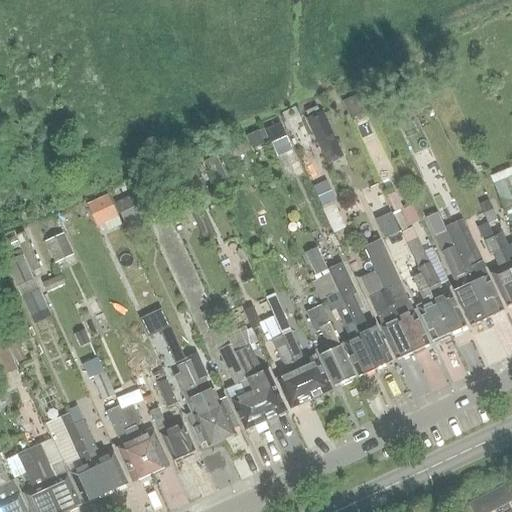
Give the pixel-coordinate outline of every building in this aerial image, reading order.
[(423,93),(407,100),(414,114),(429,107),(423,93)] [(357,96),(343,103),(350,119),(364,112),(357,96)] [(343,159),(323,113),(306,120),(327,166),(343,159)] [(280,124),(265,131),(274,149),(288,143),(280,124)] [(257,132),(246,137),(251,148),(262,143),(257,132)] [(217,156),(204,162),(211,176),(223,171),(217,156)] [(507,216),(511,213),(511,168),(492,176),(507,216)] [(216,205),(204,176),(170,190),(182,220),(216,205)] [(325,183),(313,189),(321,207),(334,201),(325,183)] [(107,195),(86,205),(97,228),(103,225),(106,232),(121,225),(107,195)] [(130,235),(149,227),(137,196),(117,204),(130,235)] [(488,202),(479,207),(487,224),(487,225),(497,221),(488,202)] [(336,209),(324,214),(334,234),(345,229),(336,209)] [(400,212),(393,215),(401,232),(408,228),(402,215),(400,212)] [(391,214),(375,221),(383,240),(399,233),(391,214)] [(464,220),(447,228),(448,231),(451,237),(450,238),(488,319),(503,311),(487,277),(479,280),(473,268),(485,262),(464,220)] [(487,224),(477,229),(490,256),(492,254),(499,270),(490,274),(506,308),(511,305),(511,277),(493,238),(487,225),(487,224)] [(409,231),(402,234),(421,276),(422,276),(450,335),(466,327),(451,294),(440,299),(435,287),(440,285),(414,228),(409,231)] [(448,231),(431,239),(439,254),(457,291),(454,292),(470,327),(488,319),(450,238),(451,237),(448,231)] [(503,233),(493,238),(511,277),(511,244),(509,246),(503,233)] [(46,245),(56,266),(74,257),(64,236),(46,245)] [(40,269),(28,242),(20,245),(32,272),(40,269)] [(326,271),(317,249),(305,254),(315,276),(326,271)] [(386,252),(369,260),(385,293),(412,354),(429,346),(386,252)] [(6,264),(18,289),(35,281),(24,256),(6,264)] [(342,265),(329,271),(339,293),(346,306),(375,371),(392,363),(376,329),(371,332),(353,296),(357,294),(342,265)] [(60,276),(42,285),(46,292),(63,284),(60,276)] [(421,276),(412,280),(424,306),(417,309),(432,343),(450,335),(422,276),(421,276)] [(39,291),(22,298),(29,315),(46,307),(39,291)] [(339,293),(326,299),(332,312),(336,311),(351,342),(343,345),(359,378),(375,371),(346,306),(339,293)] [(385,293),(368,301),(396,361),(412,354),(385,293)] [(321,358),(335,388),(354,378),(321,306),(312,310),(321,329),(317,331),(328,355),(321,358)] [(253,307),(243,312),(252,330),(261,325),(253,307)] [(161,309),(147,315),(155,333),(161,330),(181,374),(190,371),(185,359),(161,309)] [(273,317),(261,323),(270,342),(273,341),(288,374),(276,380),(290,410),(311,400),(282,337),(273,317)] [(221,325),(208,331),(235,387),(242,384),(247,394),(231,401),(244,431),(264,422),(246,381),(247,380),(226,337),(221,325)] [(246,327),(226,337),(247,380),(246,381),(264,422),(286,412),(268,373),(263,375),(250,347),(257,343),(251,329),(247,331),(246,327)] [(84,331),(74,336),(80,349),(91,344),(84,331)] [(13,332),(5,335),(17,363),(25,360),(13,332)] [(292,332),(282,337),(311,400),(332,391),(318,360),(306,366),(292,332)] [(0,375),(0,376),(1,377),(18,369),(5,341),(0,343),(0,375)] [(190,371),(202,397),(212,393),(205,378),(208,377),(197,354),(185,359),(190,371)] [(97,360),(83,366),(89,380),(93,378),(103,402),(115,397),(105,373),(103,374),(97,360)] [(162,371),(152,375),(155,381),(165,377),(162,371)] [(181,374),(177,377),(194,414),(187,417),(200,445),(204,443),(207,449),(222,442),(202,397),(190,371),(181,374)] [(177,405),(166,380),(157,384),(167,409),(177,405)] [(212,393),(202,397),(222,442),(236,435),(234,429),(238,427),(225,400),(220,402),(215,391),(212,393)] [(151,396),(143,399),(146,406),(153,403),(151,396)] [(119,407),(150,475),(165,468),(150,435),(145,423),(142,424),(135,406),(123,411),(120,407),(119,407)] [(104,413),(136,482),(150,475),(119,407),(104,413)] [(172,463),(195,452),(182,425),(170,431),(159,409),(150,413),(172,463)] [(61,418),(47,424),(84,504),(106,494),(75,425),(70,414),(61,418)] [(75,425),(106,494),(127,484),(113,453),(101,459),(84,421),(75,425)] [(31,424),(21,428),(26,442),(25,442),(57,511),(66,511),(80,505),(66,475),(51,441),(40,446),(31,424)] [(25,452),(17,455),(32,491),(23,495),(30,511),(57,511),(25,442),(22,444),(25,452)] [(0,507),(2,511),(26,511),(13,482),(10,483),(5,474),(2,475),(0,471),(0,507)] [(511,493),(508,487),(472,507),(474,511),(495,511),(511,503),(511,493)]
